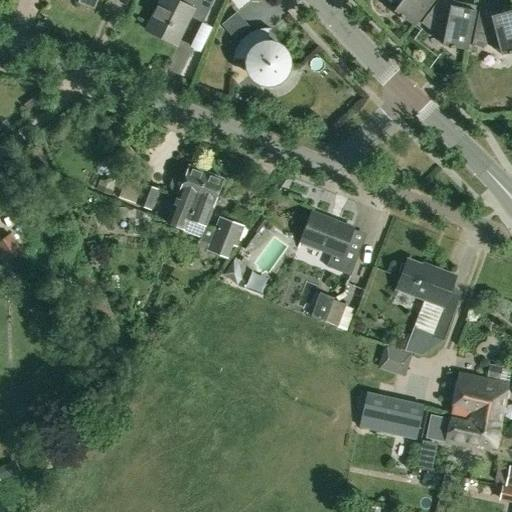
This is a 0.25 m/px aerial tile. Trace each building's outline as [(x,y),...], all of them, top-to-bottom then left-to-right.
[(203,22),(213,0),(180,0),(179,2),(175,0),(162,0),(147,31),(176,45),(190,16),(203,22)] [(396,0),(399,4),(394,11),(401,16),(399,18),(402,20),(404,18),(414,26),(433,0),(396,0)] [(439,0),(422,23),(432,32),(434,30),(444,37),(442,45),(451,47),(450,49),(454,50),(454,47),(467,50),(476,7),(476,6),(461,3),(456,1),(454,1),(452,0),(439,0)] [(480,8),(473,44),(486,47),(487,45),(499,47),(501,55),(509,53),(510,55),(511,54),(511,5),(499,9),(494,10),(492,10),(480,7),(479,8),(480,8)] [(237,11),(224,22),(234,34),(247,23),(237,11)] [(235,59),(247,61),(247,63),(247,64),(247,66),(247,68),(248,70),(248,72),(249,73),(250,75),(251,76),(253,78),(255,80),(258,82),(262,83),(264,84),(265,84),(269,84),(273,84),(276,83),(280,81),(281,80),(283,79),(285,76),(286,74),(287,73),(288,71),(288,69),(289,68),(289,66),(289,64),(289,62),(289,60),(289,58),(288,57),(288,55),(287,53),(286,52),(285,50),(284,49),(282,47),(281,46),(280,45),(278,44),(276,43),(273,42),(271,42),(269,42),(269,31),(271,31),(271,30),(270,30),(268,30),(263,30),(261,30),(257,31),(254,32),(252,33),(248,35),(246,37),(243,40),(241,41),(240,43),(239,45),(237,47),(236,49),(235,53),(234,56),(234,58),(233,60),(235,60),(235,59)] [(189,219),(207,172),(190,166),(185,177),(180,175),(176,176),(173,178),(171,184),(171,188),(173,191),(179,193),(172,213),(171,212),(167,223),(185,230),(189,219)] [(224,179),(207,172),(189,219),(185,230),(184,232),(201,239),(200,241),(208,244),(206,250),(228,259),(233,246),(238,247),(246,226),(220,216),(215,228),(207,225),(224,179)] [(152,210),(160,189),(144,184),(127,178),(119,198),(136,204),(152,210)] [(346,248),(354,229),(312,213),(301,242),(332,254),(326,267),(350,276),(359,253),(346,248)] [(30,261),(23,250),(11,234),(0,241),(0,249),(16,271),(30,261)] [(222,274),(237,284),(242,279),(238,264),(240,262),(234,257),(222,274)] [(456,277),(435,269),(435,270),(408,260),(397,288),(445,307),(456,277)] [(327,323),(336,300),(321,294),(313,317),(327,323)] [(454,314),(443,310),(433,336),(444,340),(454,314)] [(404,350),(421,355),(443,341),(432,337),(432,334),(413,327),(404,350)] [(393,372),(414,374),(416,354),(395,352),(393,372)] [(489,379),(502,381),(504,370),(492,367),(489,379)] [(472,419),(501,424),(510,386),(460,375),(451,416),(452,416),(472,420),(472,419)] [(367,392),(359,428),(417,440),(424,405),(367,392)] [(425,437),(447,442),(467,446),(468,441),(496,447),(501,424),(472,419),(472,420),(452,416),(452,419),(430,414),(425,437)] [(421,442),(416,467),(431,471),(436,445),(421,442)] [(511,502),(511,488),(505,487),(503,486),(500,500),(511,502)]
